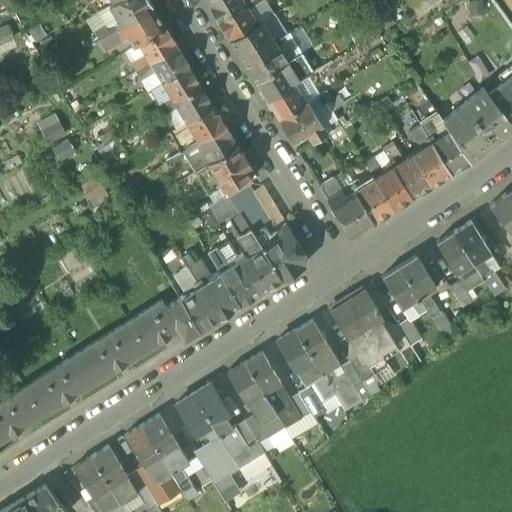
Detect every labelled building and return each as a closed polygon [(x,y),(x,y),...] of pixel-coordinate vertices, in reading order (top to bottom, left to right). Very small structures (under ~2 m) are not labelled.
[(107,28),(110,33),(121,26),(152,6),(148,0),(118,0),(113,3),(109,5),(119,22),(116,23),(115,23),(114,23),(107,28)] [(206,0),(205,1),(218,21),(244,4),(241,0),(206,0)] [(254,4),(251,0),(244,4),(248,9),(255,5),(254,4)] [(261,21),(274,13),(265,0),(260,0),(254,4),(255,5),(248,9),(256,24),(261,21)] [(481,0),(477,0),(468,1),(470,16),(484,14),(481,0)] [(218,21),(230,40),(257,24),(256,24),(248,9),(244,4),(218,21)] [(104,24),(107,28),(114,23),(115,23),(116,23),(119,22),(109,5),(85,20),(92,32),(104,24)] [(128,37),(133,46),(138,43),(164,26),(152,6),(121,26),(128,37)] [(274,13),(261,21),(271,37),(274,35),(274,34),(282,29),(284,28),(275,12),(274,13)] [(242,60),(273,41),(271,37),(261,21),(256,24),(257,24),(230,40),(242,60)] [(359,30),(365,39),(377,32),(371,22),(359,30)] [(39,23),(27,31),(35,43),(47,36),(39,23)] [(301,24),(289,32),(301,51),(313,44),(301,24)] [(121,26),(110,33),(99,39),(106,51),(128,37),(121,26)] [(138,43),(145,54),(150,62),(176,46),(164,26),(138,43)] [(475,39),(466,26),(457,33),(466,46),(475,39)] [(274,35),(271,37),(273,41),(285,34),(282,29),(274,34),(274,35)] [(285,34),(273,41),(286,61),(301,51),(289,32),(285,34)] [(254,80),(286,61),(273,41),(242,60),(254,80)] [(138,43),(133,46),(123,51),(131,63),(145,54),(138,43)] [(162,82),(189,66),(176,46),(150,62),(162,82)] [(60,49),(41,60),(48,71),(66,60),(60,49)] [(301,51),(286,61),(298,80),(308,74),(313,71),(312,71),(301,51)] [(136,71),(150,62),(145,54),(131,63),(136,71)] [(293,83),(298,80),(286,61),(254,80),(266,100),(293,83)] [(149,90),(162,82),(150,62),(136,71),(135,71),(140,79),(147,91),(149,90)] [(511,62),(493,77),(499,85),(511,74),(511,62)] [(162,82),(171,97),(174,102),(201,85),(189,66),(162,82)] [(307,101),(317,95),(320,93),(308,74),(298,80),(293,83),(305,102),(307,101)] [(511,74),(499,85),(488,93),(511,123),(511,74)] [(162,82),(149,90),(159,104),(163,101),(171,97),(162,82)] [(266,100),(278,119),(305,103),(305,102),(293,83),(266,100)] [(177,107),(186,122),(213,105),(201,85),(174,102),(177,107)] [(470,160),(511,125),(511,123),(488,93),(483,87),(442,120),(448,129),(470,160)] [(317,95),(307,101),(323,127),(338,118),(327,101),(322,104),(317,95)] [(167,107),(174,102),(171,97),(163,101),(167,107)] [(307,101),(305,102),(305,103),(278,119),(292,142),(306,132),(312,142),(326,133),(327,133),(326,132),(323,127),(307,101)] [(170,112),(177,107),(174,102),(167,107),(170,112)] [(213,105),(186,122),(198,142),(225,125),(213,105)] [(177,107),(170,112),(166,114),(175,128),(186,122),(177,107)] [(57,111),(38,121),(49,142),(68,132),(57,111)] [(448,129),(442,120),(436,111),(429,116),(430,117),(436,126),(437,132),(439,135),(448,129)] [(449,173),(470,160),(448,129),(439,135),(437,132),(436,126),(430,117),(419,124),(449,173)] [(339,124),(326,132),(327,133),(326,133),(333,144),(347,135),(339,124)] [(430,185),(449,173),(419,124),(408,131),(414,140),(419,143),(421,146),(411,153),(430,185)] [(208,162),(208,163),(237,145),(225,125),(198,142),(210,160),(208,162)] [(60,159),(77,151),(69,134),(52,142),(60,159)] [(391,157),(393,158),(396,162),(403,158),(392,140),(381,147),(388,159),(391,157)] [(182,151),(194,171),(208,163),(208,162),(210,160),(198,142),(182,151)] [(108,143),(97,150),(104,162),(116,155),(108,143)] [(251,167),(237,145),(208,163),(221,184),(227,194),(229,193),(242,185),(236,176),(251,167)] [(411,197),(430,185),(411,153),(403,158),(396,162),(393,158),(389,161),(411,197)] [(364,162),(373,177),(383,170),(374,155),(364,162)] [(391,209),(411,197),(389,161),(385,163),(388,167),(383,170),(373,177),(372,177),(391,209)] [(221,184),(208,163),(194,171),(207,192),(221,184)] [(342,171),(333,176),(344,194),(349,191),(347,187),(351,185),(342,171)] [(319,185),(330,203),(344,194),(333,176),(319,185)] [(373,221),(391,209),(372,177),(357,186),(355,182),(351,185),(373,221)] [(249,227),(254,234),(268,226),(266,223),(270,221),(252,191),(246,182),(242,185),(229,193),(239,210),(249,227)] [(221,184),(207,192),(213,202),(227,194),(221,184)] [(262,185),(252,191),(270,221),(266,223),(268,226),(271,230),(280,225),(285,222),(262,185)] [(349,191),(344,194),(330,203),(344,227),(358,230),(373,221),(351,185),(347,187),(349,191)] [(227,194),(213,202),(208,206),(218,223),(239,210),(229,193),(227,194)] [(489,205),(511,235),(511,234),(511,202),(505,193),(489,205)] [(453,231),(472,263),(481,257),(489,252),(470,220),(453,231)] [(261,246),(280,278),(300,266),(303,252),(285,222),(280,225),(282,229),(277,231),(280,235),(261,246)] [(268,226),(254,234),(261,246),(280,235),(277,231),(282,229),(280,225),(271,230),(268,226)] [(236,236),(248,255),(261,246),(254,234),(249,227),(236,236)] [(436,242),(455,273),(472,263),(453,231),(436,242)] [(234,257),(238,254),(228,239),(217,246),(226,262),(225,263),(227,267),(236,262),(234,257)] [(220,272),(227,267),(225,263),(226,262),(217,246),(207,252),(220,272)] [(241,252),(238,254),(260,291),(280,278),(261,246),(248,255),(244,257),(241,252)] [(492,271),(493,270),(499,267),(489,252),(481,257),(489,269),(492,271)] [(187,253),(181,257),(218,317),(239,304),(220,272),(207,280),(205,276),(209,274),(199,258),(193,262),(187,253)] [(227,267),(220,272),(239,304),(260,291),(238,254),(234,257),(236,262),(227,267)] [(399,265),(418,296),(427,291),(435,286),(416,254),(399,265)] [(198,330),(218,317),(181,257),(174,261),(180,270),(174,274),(184,290),(188,287),(191,291),(179,298),(198,330)] [(489,269),(481,257),(472,263),(480,275),(489,269)] [(480,275),(472,263),(455,273),(459,279),(466,291),(467,290),(483,280),(480,275)] [(401,307),(410,301),(418,296),(399,265),(381,276),(401,307)] [(484,280),(493,295),(494,295),(494,294),(503,288),(503,289),(504,288),(493,270),(492,271),(489,269),(480,275),(483,280),(484,280)] [(449,285),(461,306),(473,299),(467,290),(466,291),(459,279),(449,285)] [(346,298),(365,329),(381,320),(383,319),(363,287),(346,298)] [(439,311),(427,291),(418,296),(426,309),(430,317),(439,311)] [(426,309),(418,296),(410,301),(418,314),(426,309)] [(161,300),(128,321),(145,348),(177,328),(183,338),(197,330),(198,330),(179,298),(178,298),(165,307),(161,300)] [(348,340),(352,338),(365,329),(346,298),(329,308),(348,340)] [(408,317),(409,319),(418,314),(410,301),(401,307),(408,317)] [(430,317),(445,340),(453,333),(440,312),(439,311),(430,317)] [(408,317),(397,324),(410,345),(420,338),(409,319),(408,317)] [(295,329),(314,361),(332,351),(312,319),(295,329)] [(388,330),(381,320),(365,329),(373,341),(387,332),(388,332),(388,330)] [(128,321),(76,354),(93,381),(145,348),(128,321)] [(399,352),(410,345),(397,324),(388,330),(388,332),(387,332),(394,344),(399,352)] [(278,340),(297,372),(314,361),(295,329),(278,340)] [(373,341),(365,329),(352,338),(361,352),(366,361),(368,364),(381,355),(380,353),(373,341)] [(373,341),(380,353),(394,344),(387,332),(373,341)] [(349,360),(361,352),(352,338),(348,340),(347,356),(349,360)] [(244,361),(263,393),(279,383),(281,382),(261,350),(244,361)] [(314,361),(322,373),(331,368),(339,362),(332,351),(314,361)] [(361,352),(349,360),(350,360),(357,356),(362,364),(366,361),(361,352)] [(76,354),(24,387),(41,414),(93,381),(76,354)] [(387,365),(381,355),(368,364),(374,373),(374,372),(387,365)] [(357,356),(350,360),(362,380),(374,373),(368,364),(366,361),(362,364),(357,356)] [(362,381),(362,380),(350,360),(349,360),(339,366),(341,369),(352,386),(353,385),(354,386),(362,381)] [(248,402),(250,401),(263,393),(244,361),(227,372),(246,404),(248,402)] [(322,373),(314,361),(297,372),(305,384),(308,382),(312,379),(322,373)] [(375,381),(377,386),(394,375),(387,365),(374,372),(378,378),(375,381)] [(334,374),(331,368),(322,373),(334,394),(341,404),(345,410),(362,398),(354,386),(353,385),(352,386),(341,369),(334,374)] [(362,381),(370,394),(378,389),(377,386),(375,381),(378,378),(374,372),(374,373),(362,380),(362,381)] [(312,379),(324,400),(334,394),(322,373),(312,379)] [(310,385),(325,411),(327,413),(341,404),(334,394),(324,400),(312,379),(308,382),(310,385)] [(193,392),(212,424),(225,416),(229,413),(221,400),(210,382),(193,392)] [(288,398),(279,383),(263,393),(276,413),(284,426),(299,417),(300,417),(288,398)] [(310,385),(298,392),(310,412),(313,417),(325,411),(310,385)] [(0,401),(0,440),(41,414),(24,387),(0,401)] [(195,435),(203,430),(212,424),(193,392),(175,403),(176,403),(195,435)] [(300,418),(310,412),(298,392),(288,398),(300,417),(299,417),(300,418)] [(276,413),(263,393),(250,401),(256,412),(254,413),(260,423),(276,413)] [(221,400),(229,413),(231,417),(240,411),(230,394),(221,400)] [(250,401),(248,402),(254,413),(256,412),(250,401)] [(284,426),(291,438),(317,423),(313,417),(310,412),(300,418),(299,417),(284,426)] [(284,426),(276,413),(260,423),(254,413),(253,414),(267,436),(284,426)] [(142,424),(161,456),(178,445),(159,414),(142,424)] [(244,419),(257,441),(258,442),(267,436),(253,414),(244,419)] [(212,424),(220,436),(232,428),(232,427),(225,416),(212,424)] [(248,446),(257,441),(244,419),(235,425),(248,446)] [(124,435),(143,465),(144,466),(161,456),(142,424),(124,435)] [(220,436),(212,424),(203,430),(210,441),(211,441),(220,436)] [(235,425),(232,427),(232,428),(220,436),(239,468),(245,478),(270,462),(264,452),(258,442),(257,441),(248,446),(235,425)] [(291,438),(284,426),(267,436),(274,448),(291,438)] [(213,482),(213,483),(230,473),(239,468),(220,436),(211,441),(210,441),(193,451),(197,456),(203,466),(213,482)] [(91,456),(110,488),(128,477),(127,476),(108,445),(91,456)] [(188,462),(178,445),(161,456),(171,472),(180,467),(188,462)] [(74,466),(93,498),(110,488),(91,456),(74,466)] [(171,472),(161,456),(144,466),(143,465),(135,470),(155,503),(181,488),(177,482),(171,472)] [(186,474),(187,476),(203,466),(197,456),(188,462),(180,467),(185,475),(186,474)] [(171,472),(177,482),(186,476),(185,475),(180,467),(171,472)] [(143,503),(146,508),(155,503),(135,470),(127,476),(128,477),(137,492),(136,492),(143,503)] [(230,473),(213,483),(225,502),(242,492),(230,473)] [(186,474),(185,475),(186,476),(177,482),(181,488),(183,491),(188,500),(198,494),(187,476),(186,474)] [(137,492),(128,477),(110,488),(119,503),(136,492),(137,492)] [(22,498),(30,511),(67,511),(46,484),(22,498)] [(93,498),(101,511),(103,511),(119,503),(110,488),(93,498)] [(119,503),(125,511),(128,511),(143,503),(136,492),(119,503)] [(30,511),(22,498),(0,511),(30,511)] [(125,511),(119,503),(103,511),(125,511)]
